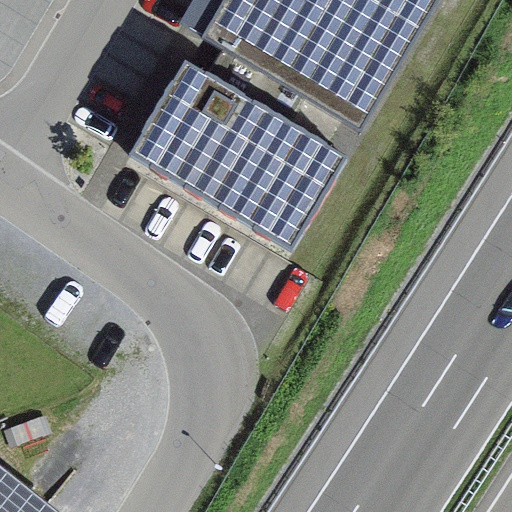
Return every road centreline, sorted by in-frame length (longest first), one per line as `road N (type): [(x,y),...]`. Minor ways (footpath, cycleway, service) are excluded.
road 1 (residential): [(0,177),(174,295),(200,332),(212,366),(210,408),(195,450),(153,511)]
road 2 (motorway): [(511,303),(377,511)]
